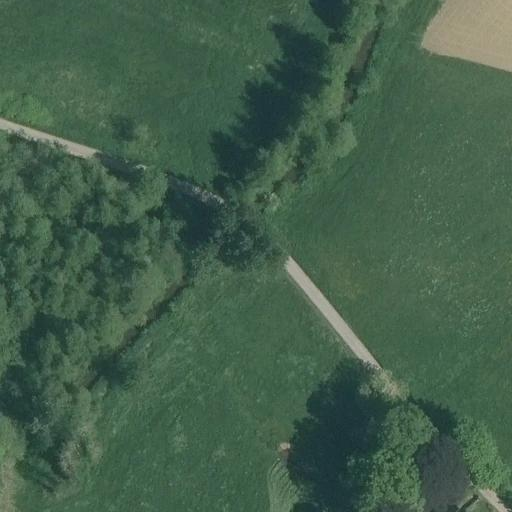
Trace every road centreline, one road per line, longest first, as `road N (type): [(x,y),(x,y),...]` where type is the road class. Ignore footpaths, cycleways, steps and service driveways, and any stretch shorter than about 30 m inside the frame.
road 1 (track): [(0,127),(229,210),(260,235),(411,417)]
road 2 (unclassified): [(411,417),(502,511)]
